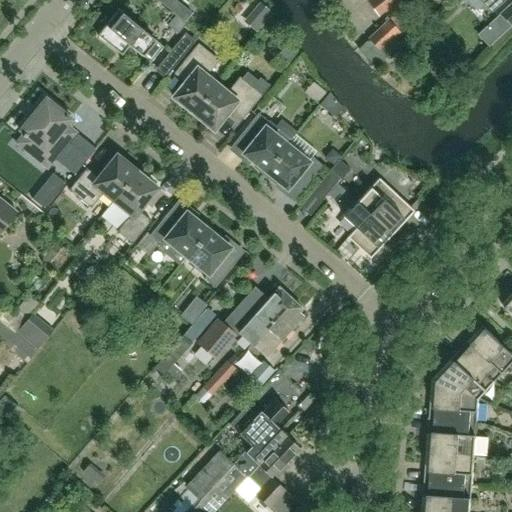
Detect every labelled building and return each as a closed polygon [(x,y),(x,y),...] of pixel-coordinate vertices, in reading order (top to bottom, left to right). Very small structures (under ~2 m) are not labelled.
[(175,0),(156,0),(184,22),(192,12),(175,0)] [(378,16),(398,0),(369,0),(368,1),(378,16)] [(511,24),(511,2),(500,15),(510,26),(511,24)] [(155,40),(118,10),(97,36),(122,55),(129,46),(143,56),(155,40)] [(375,68),(400,45),(393,37),(399,32),(387,21),(369,39),(357,50),(375,68)] [(167,55),(177,63),(195,41),(185,33),(167,55)] [(287,42),(279,53),(289,61),(298,51),(287,42)] [(216,84),(206,76),(219,61),(198,44),(180,65),(191,74),(173,97),(193,113),(216,84)] [(418,46),(416,63),(435,66),(437,49),(418,46)] [(244,117),(262,95),(269,86),(260,78),(258,82),(247,73),(242,79),(239,77),(227,93),(216,84),(193,113),(213,130),(232,107),(244,117)] [(71,139),(76,133),(67,125),(72,119),(45,98),(19,130),(23,134),(22,135),(22,136),(16,143),(47,168),(61,152),(69,159),(79,147),(71,139)] [(263,174),(287,144),(296,133),(281,121),(276,128),(258,113),(237,139),(248,147),(243,153),(256,164),(254,167),(263,174)] [(302,192),(323,166),(312,157),(308,161),(287,144),(263,174),(272,181),(274,179),(287,190),(292,183),(302,192)] [(113,200),(137,172),(116,155),(98,178),(86,168),(69,190),(91,208),(103,192),(113,200)] [(339,179),(329,171),(312,192),(322,200),(339,179)] [(139,211),(157,188),(137,172),(113,200),(130,214),(117,231),(132,244),(151,221),(139,211)] [(414,211),(379,179),(357,202),(392,235),(414,211)] [(44,214),(56,199),(49,193),(37,208),(44,214)] [(0,232),(16,212),(0,198),(0,232)] [(392,235),(357,202),(343,217),(356,228),(347,237),(370,258),(392,235)] [(186,257),(210,227),(201,220),(199,223),(195,219),(199,215),(190,208),(181,218),(171,210),(150,235),(161,244),(165,240),(186,257)] [(219,235),(210,227),(186,257),(207,274),(204,279),(215,288),(236,262),(225,254),(234,243),(225,235),(221,240),(217,237),(219,235)] [(265,327),(290,298),(279,287),(238,332),(254,346),(268,330),(265,327)] [(218,300),(224,311),(247,299),(241,288),(218,300)] [(511,293),(502,305),(511,314),(511,293)] [(28,295),(14,313),(24,321),(31,313),(38,303),(28,295)] [(266,358),(304,316),(299,312),(302,309),(290,298),(265,327),(268,330),(254,346),(266,358)] [(2,304),(0,305),(0,322),(14,333),(19,327),(24,321),(14,313),(2,304)] [(197,344),(215,360),(237,335),(218,319),(217,320),(205,309),(181,336),(190,344),(191,345),(192,344),(195,347),(197,344)] [(23,341),(14,333),(0,322),(0,342),(25,363),(35,351),(23,341)] [(511,363),(511,353),(482,326),(457,352),(492,385),(511,363)] [(181,336),(154,367),(163,375),(190,344),(181,336)] [(492,385),(457,352),(433,379),(479,399),(492,385)] [(237,358),(233,355),(195,397),(203,404),(234,369),(230,365),(237,358)] [(260,360),(244,377),(257,389),(273,371),(260,360)] [(478,416),(479,401),(479,399),(433,379),(430,412),(478,416)] [(180,410),(187,402),(163,380),(156,388),(180,410)] [(247,477),(258,466),(286,437),(275,426),(288,412),(275,399),(262,413),(261,412),(242,431),(254,443),(232,465),(219,453),(189,485),(206,501),(196,511),(212,511),(235,488),(245,477),(246,478),(247,477)] [(476,437),(478,416),(430,412),(427,445),(487,450),(488,438),(476,437)] [(255,495),(260,500),(257,502),(263,508),(266,506),(272,511),(283,511),(294,500),(274,481),(285,470),(282,466),(299,448),(286,437),(258,466),(247,477),(246,478),(245,477),(235,488),(248,502),(255,495)] [(472,482),(475,455),(487,456),(487,450),(427,445),(425,478),(472,482)] [(431,511),(470,511),(472,482),(425,478),(422,511),(431,511)] [(68,510),(70,511),(86,511),(88,510),(77,500),(68,510)]
